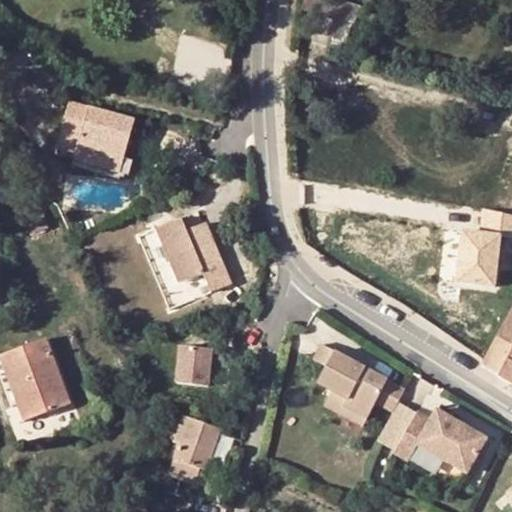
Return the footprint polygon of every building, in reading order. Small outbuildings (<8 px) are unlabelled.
[(353,3),(341,0),(305,0),(303,10),(335,19),(330,44),(341,47),(353,3)] [(86,147),(83,157),(111,165),(126,111),(64,93),(54,129),(72,134),(69,143),(86,147)] [(72,134),(54,129),(51,138),(69,143),(72,134)] [(69,143),(67,152),(83,157),(86,147),(69,143)] [(38,198),(23,202),(31,233),(46,229),(38,198)] [(511,219),(489,214),(484,236),(463,231),(457,282),(495,286),(501,236),(511,237),(511,219)] [(186,231),(160,242),(183,296),(207,286),(215,306),(236,297),(211,236),(192,244),(186,231)] [(511,347),(511,311),(480,367),(497,376),(511,347)] [(397,376),(317,334),(310,351),(324,358),(316,375),(343,387),(339,395),(363,406),(371,390),(386,398),(397,376)] [(17,371),(30,418),(65,408),(48,341),(0,353),(6,373),(17,371)] [(180,380),(194,382),(209,346),(186,343),(180,380)] [(209,346),(194,382),(211,384),(217,347),(209,346)] [(511,348),(496,379),(511,388),(511,348)] [(17,371),(6,373),(19,421),(30,418),(17,371)] [(318,397),(358,417),(363,406),(339,395),(343,387),(326,380),(318,397)] [(486,419),(435,395),(430,408),(416,401),(397,439),(412,446),(419,429),(471,453),(486,419)] [(165,478),(167,479),(185,485),(198,490),(222,427),(182,413),(171,442),(177,445),(165,478)] [(180,501),(185,485),(167,479),(162,494),(180,501)]
